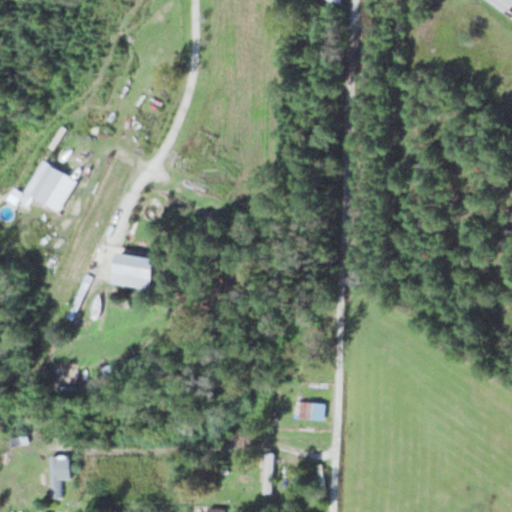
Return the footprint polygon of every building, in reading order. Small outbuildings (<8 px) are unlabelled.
[(66,173),(50,163),(31,193),(47,202),(66,173)] [(114,282),(153,288),(158,257),(118,251),(114,282)] [(296,418),(326,418),(326,401),(305,401),(305,394),(297,394),(296,418)] [(264,494),(274,494),(275,451),(265,451),(264,494)] [(61,478),(71,478),(71,456),(51,456),(51,498),(61,498),(61,478)]
